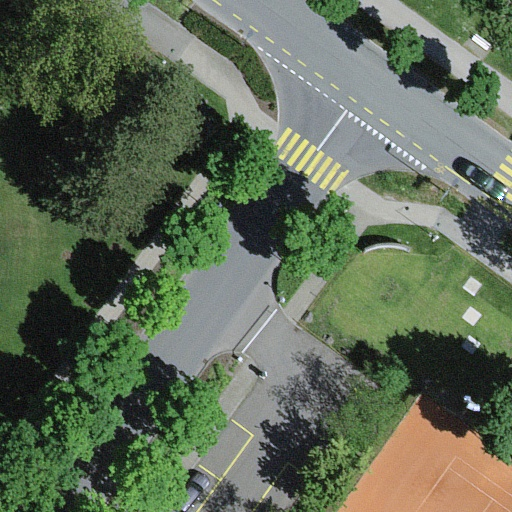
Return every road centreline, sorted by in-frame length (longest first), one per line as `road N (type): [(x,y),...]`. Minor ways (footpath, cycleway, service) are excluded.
road 1 (residential): [(372,75),(58,511)]
road 2 (primary): [(511,178),(372,75)]
road 3 (primary): [(372,75),(256,0)]
